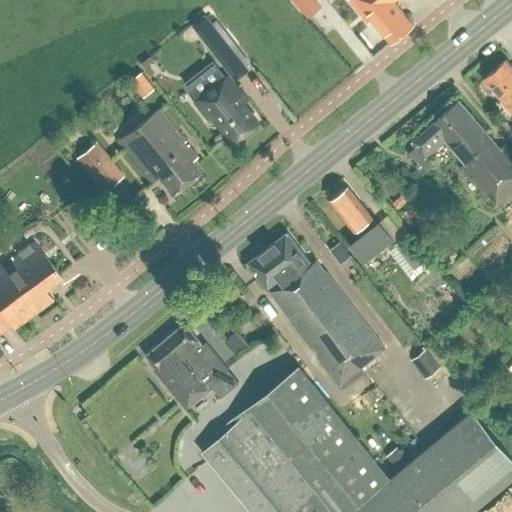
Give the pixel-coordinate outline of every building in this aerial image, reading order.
[(351,0),(368,21),(372,17),(391,41),(413,22),(394,0),(351,0)] [(206,15),(193,25),(236,78),(248,68),(206,15)] [(502,99),(499,102),(509,113),(511,115),(511,63),(506,57),(483,77),(502,99)] [(130,79),(143,95),(154,86),(141,70),(130,79)] [(261,122),(245,102),(248,100),(229,76),(197,101),(212,119),(215,117),(235,142),(261,122)] [(496,204),(511,190),(511,149),(506,143),(501,146),(460,99),(433,122),(444,136),(465,160),(461,164),(496,204)] [(200,156),(165,112),(155,120),(151,114),(119,139),(154,184),(162,178),(175,194),(202,173),(194,162),(200,156)] [(416,160),(444,136),(433,122),(412,140),(416,146),(409,152),(416,160)] [(74,159),(101,192),(104,189),(123,174),(96,141),(77,156),(74,159)] [(330,198),(353,228),(371,214),(348,184),(330,198)] [(0,245),(9,239),(2,230),(0,232),(0,245)] [(288,232),(270,246),(363,366),(388,346),(320,258),(312,263),(288,232)] [(394,242),(414,267),(425,258),(405,233),(394,242)] [(37,240),(0,267),(0,310),(9,323),(10,323),(13,327),(52,299),(51,297),(45,302),(38,291),(44,287),(54,280),(61,274),(61,273),(37,240)] [(339,240),(330,248),(341,261),(350,254),(339,240)] [(342,382),(363,366),(270,246),(249,263),(268,288),(270,287),(284,305),(282,306),(342,382)] [(0,329),(9,323),(0,310),(0,329)] [(210,383),(229,367),(216,351),(215,353),(206,342),(188,320),(150,352),(159,364),(155,367),(188,407),(213,386),(210,383)] [(411,358),(425,377),(440,365),(426,347),(411,358)] [(202,448),(256,511),(454,511),(511,465),(511,457),(473,410),(392,476),(299,363),(228,419),(232,424),(220,434),(202,448)]
